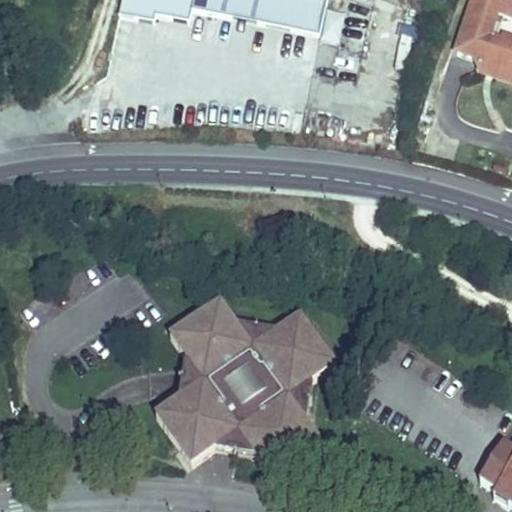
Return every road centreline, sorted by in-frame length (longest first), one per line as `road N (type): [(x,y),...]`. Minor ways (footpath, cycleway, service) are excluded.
road 1 (secondary): [(0,177),(125,167),(320,175),(511,220)]
road 2 (residential): [(0,501),(228,495),(301,511)]
road 3 (unknown): [(71,496),(34,382),(35,360),(46,341),(138,298)]
road 4 (unknown): [(511,139),(455,117),(451,91),(463,57)]
